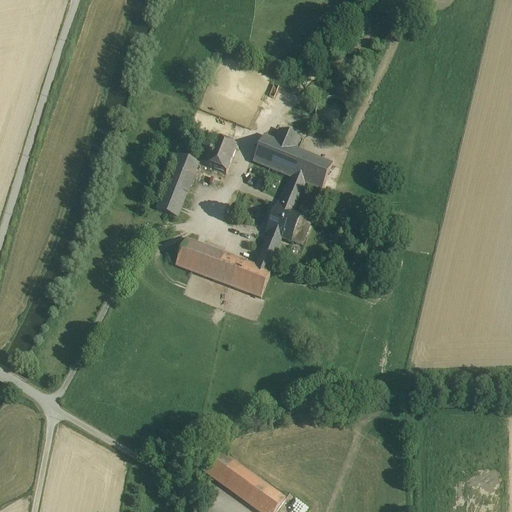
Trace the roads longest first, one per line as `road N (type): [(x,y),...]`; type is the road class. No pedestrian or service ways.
road 1 (unclassified): [(77,0),(0,240)]
road 2 (unclassified): [(0,373),(53,406),(33,511)]
road 3 (track): [(404,9),(340,157)]
